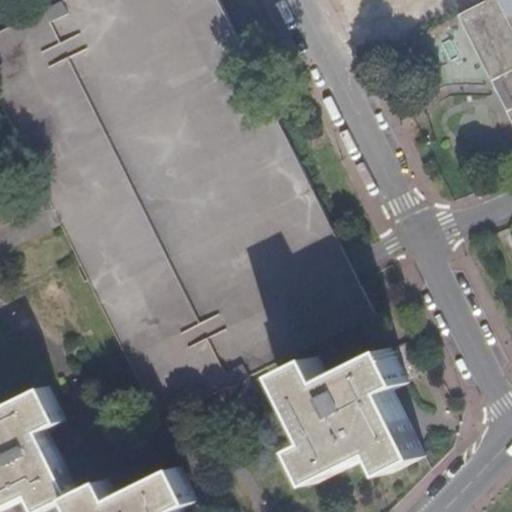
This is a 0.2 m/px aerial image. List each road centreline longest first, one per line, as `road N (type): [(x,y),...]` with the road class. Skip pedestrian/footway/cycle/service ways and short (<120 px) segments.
road 1 (residential): [(422,238),(295,12),(296,0)]
road 2 (residential): [(422,238),(511,417)]
